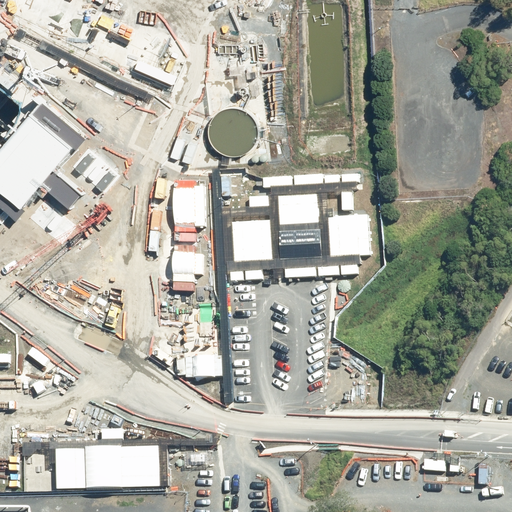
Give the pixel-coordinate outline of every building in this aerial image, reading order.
[(0,0),(0,41),(49,43),(49,0),(0,0)] [(88,8),(80,8),(79,50),(87,50),(88,8)] [(0,48),(0,107),(5,107),(9,105),(14,102),(18,98),(21,94),(23,89),(25,84),(25,79),(25,74),(24,69),(22,64),(19,60),(15,56),(11,53),(6,50),(1,49),(0,48)] [(270,139),(272,131),(271,123),(268,116),(263,110),(256,106),(248,104),(240,106),(232,110),(227,115),(224,123),(223,131),(225,139),(229,146),(236,151),(243,153),(252,153),(259,151),(266,146),(270,139)] [(37,115),(0,159),(0,185),(26,207),(76,147),(37,115)] [(120,438),(79,438),(80,480),(120,480),(120,438)] [(144,440),(122,439),(122,450),(144,451),(144,440)] [(20,448),(0,447),(0,446),(0,455),(20,457),(20,448)] [(62,450),(45,449),(45,461),(62,461),(62,450)] [(76,450),(66,450),(66,470),(75,471),(76,450)] [(163,453),(148,453),(147,476),(163,477),(163,453)] [(125,466),(125,480),(145,480),(146,467),(125,466)] [(81,488),(81,481),(61,481),(60,511),(90,511),(91,488),(81,488)] [(159,483),(146,483),(146,492),(159,492),(159,483)]
